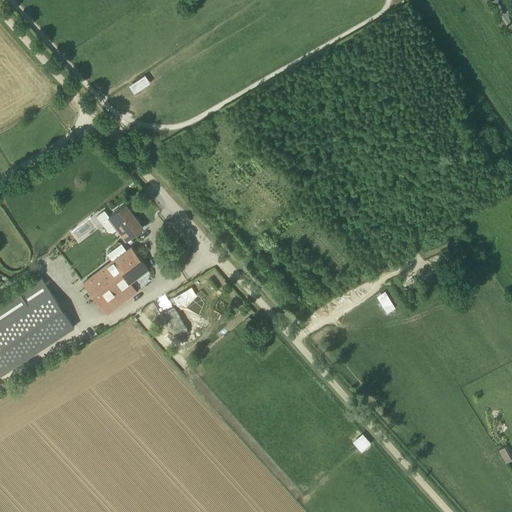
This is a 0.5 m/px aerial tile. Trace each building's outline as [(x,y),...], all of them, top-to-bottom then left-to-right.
[(124,205),(108,217),(125,239),(141,227),(124,205)] [(133,245),(114,259),(130,281),(149,267),(133,245)] [(137,290),(130,281),(114,259),(113,259),(84,281),(107,313),(137,290)] [(0,375),(74,327),(41,277),(23,288),(22,287),(15,292),(16,293),(0,303),(0,375)] [(188,289),(180,293),(185,302),(193,297),(188,289)] [(359,450),(370,442),(362,432),(351,440),(359,450)] [(499,449),(503,456),(510,452),(506,445),(499,449)]
